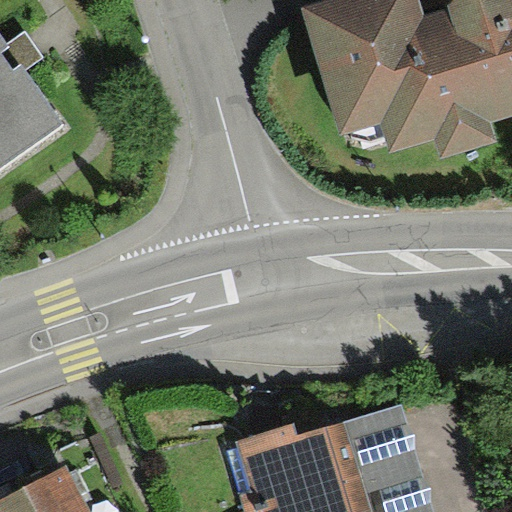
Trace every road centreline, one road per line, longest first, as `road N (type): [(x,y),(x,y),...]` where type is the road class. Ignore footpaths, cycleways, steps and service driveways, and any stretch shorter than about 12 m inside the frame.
road 1 (residential): [(256,283),(220,135),(174,0)]
road 2 (tertiary): [(0,358),(71,329),(256,283)]
road 3 (tertiary): [(256,283),(511,257)]
